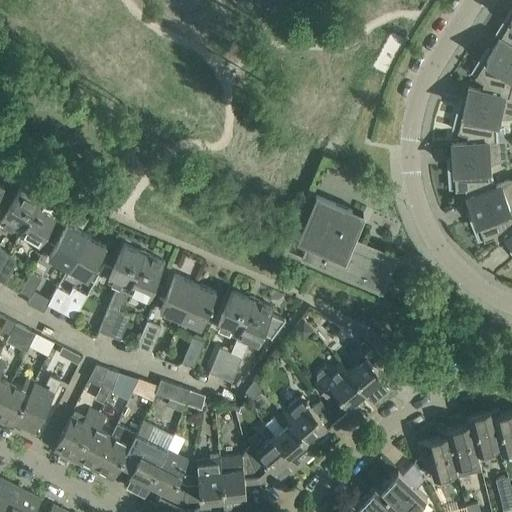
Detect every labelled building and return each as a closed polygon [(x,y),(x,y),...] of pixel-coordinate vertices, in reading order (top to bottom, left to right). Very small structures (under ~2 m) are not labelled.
[(511,14),(509,13),(496,34),(500,37),(499,37),(511,45),(511,14)] [(511,45),(499,37),(489,54),(485,52),(472,73),(476,75),(475,76),(483,82),(482,89),(481,90),(509,97),(509,96),(511,96),(511,45)] [(482,89),(469,86),(464,106),(460,105),(454,129),(458,130),(458,131),(467,134),(468,141),(468,142),(496,140),(496,127),(498,119),(511,117),(511,96),(509,96),(509,97),(481,90),(482,89)] [(507,158),(506,139),(496,140),(468,142),(468,141),(452,143),(453,163),(449,163),(451,189),(455,188),(455,189),(465,189),(468,196),(468,197),(495,186),(495,185),(490,174),(490,165),(507,158)] [(511,203),(511,178),(495,185),(495,186),(468,197),(468,196),(474,215),(470,217),(480,240),(484,238),(484,240),(494,236),(499,242),(498,242),(499,244),(506,237),(511,231),(511,212),(509,206),(511,203)] [(21,186),(11,203),(1,221),(20,232),(41,197),(21,186)] [(302,257),(341,274),(352,247),(349,246),(364,212),(362,212),(361,214),(316,195),(315,196),(316,196),(299,241),(300,241),(301,239),(311,243),(305,257),(302,256),(302,257)] [(41,197),(20,232),(40,244),(60,209),(41,197)] [(68,223),(58,240),(48,257),(68,268),(88,234),(68,223)] [(88,234),(68,268),(87,279),(107,245),(88,234)] [(124,243),(116,261),(108,280),(118,284),(99,330),(109,334),(144,252),(124,243)] [(0,267),(8,253),(0,247),(0,267)] [(397,266),(352,247),(341,274),(380,290),(379,292),(380,293),(392,265),(396,267),(397,266)] [(120,309),(129,289),(144,252),(109,334),(121,339),(128,320),(131,314),(120,309)] [(144,252),(129,289),(149,297),(165,261),(144,252)] [(19,259),(8,253),(0,267),(0,280),(5,283),(19,259)] [(44,258),(40,255),(28,276),(20,290),(31,296),(43,273),(37,270),(44,258)] [(175,273),(168,292),(160,309),(180,317),(195,282),(175,273)] [(217,290),(195,282),(180,317),(202,327),(211,305),(213,305),(214,302),(212,302),(217,290)] [(57,285),(48,302),(64,311),(75,317),(85,300),(85,299),(87,294),(73,286),(70,292),(57,285)] [(218,326),(238,334),(253,297),(233,289),(218,326)] [(274,306),(253,297),(238,334),(259,343),(274,306)] [(16,321),(7,316),(1,329),(9,333),(6,340),(7,340),(16,321)] [(161,325),(148,319),(137,345),(151,351),(161,325)] [(36,331),(16,321),(7,340),(26,350),(36,331)] [(55,341),(41,334),(34,346),(48,353),(45,359),(46,359),(55,341)] [(193,336),(191,340),(182,361),(194,366),(204,340),(193,336)] [(387,361),(368,338),(352,352),(360,362),(350,370),(342,360),(342,361),(350,370),(349,371),(367,391),(366,392),(367,392),(375,401),(393,386),(378,368),(387,361)] [(231,351),(220,346),(210,371),(220,376),(231,351)] [(73,350),(70,357),(79,361),(82,355),(73,350)] [(243,356),(231,351),(220,376),(232,381),(243,356)] [(0,374),(5,363),(0,360),(0,402),(11,381),(0,375),(0,374)] [(350,370),(342,361),(334,367),(326,366),(317,373),(317,381),(314,383),(346,421),(362,407),(357,400),(366,392),(367,391),(349,371),(350,370)] [(103,380),(114,384),(119,371),(107,367),(103,380)] [(61,379),(50,373),(46,382),(50,384),(48,388),(35,382),(15,421),(35,431),(61,379)] [(22,386),(11,381),(0,402),(0,419),(13,426),(15,421),(35,382),(36,379),(27,374),(22,386)] [(161,385),(139,377),(132,389),(144,395),(142,401),(150,406),(161,385)] [(265,388),(255,377),(246,390),(245,396),(249,401),(265,388)] [(164,379),(161,385),(150,406),(151,406),(152,402),(181,413),(190,388),(164,379)] [(301,395),(283,410),(291,420),(292,419),(309,440),(309,439),(318,449),(309,439),(319,431),(325,438),(342,424),(321,398),(311,406),(301,395)] [(89,407),(83,419),(72,413),(54,448),(74,458),(97,411),(89,407)] [(500,412),(499,407),(467,415),(469,422),(470,422),(477,451),(478,451),(501,446),(493,414),(500,412)] [(511,409),(500,412),(493,414),(502,451),(511,448),(511,409)] [(291,420),(283,410),(276,416),(284,426),(274,434),(300,465),(318,449),(309,439),(309,440),(292,419),(291,420)] [(116,421),(97,411),(74,458),(93,468),(110,432),(116,421)] [(162,459),(168,447),(174,434),(143,419),(140,425),(124,457),(135,463),(124,484),(145,494),(151,483),(162,459)] [(110,432),(93,468),(113,478),(124,457),(140,425),(131,420),(122,438),(110,432)] [(470,422),(469,422),(439,430),(441,436),(448,434),(456,465),(457,465),(458,470),(459,474),(481,469),(479,459),(480,459),(478,451),(477,451),(470,422)] [(246,448),(262,481),(274,470),(282,479),(300,465),(274,434),(264,443),(256,433),(248,439),(250,442),(246,448)] [(448,434),(441,436),(418,441),(422,458),(429,456),(434,476),(458,470),(457,465),(456,465),(448,434)] [(189,458),(168,447),(162,459),(151,483),(162,489),(157,500),(180,511),(181,511),(187,483),(189,473),(188,473),(183,470),(189,458)] [(261,481),(246,448),(243,454),(219,456),(223,495),(223,496),(224,508),(248,506),(246,483),(261,481)] [(223,496),(219,456),(218,457),(218,452),(210,452),(210,457),(196,459),(198,474),(189,473),(187,483),(181,511),(187,511),(212,510),(211,497),(223,496)] [(398,469),(380,489),(379,489),(403,511),(413,511),(428,497),(398,469)] [(511,489),(508,475),(496,478),(504,509),(511,506),(511,489)] [(0,476),(0,511),(7,511),(21,486),(0,476)] [(380,489),(376,485),(357,504),(357,505),(364,511),(403,511),(379,489),(380,489)] [(42,497),(21,486),(7,511),(33,511),(35,508),(36,508),(42,497)] [(42,497),(36,508),(35,508),(33,511),(71,511),(53,503),(48,511),(42,511),(36,508),(42,497)] [(364,511),(357,505),(357,504),(353,500),(341,511),(364,511)] [(481,511),(479,502),(467,505),(468,511),(481,511)]
